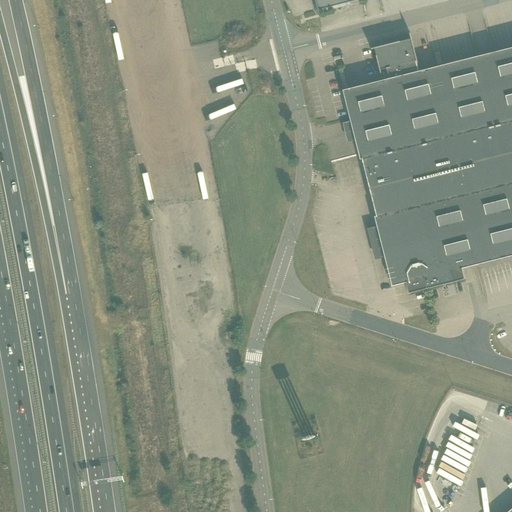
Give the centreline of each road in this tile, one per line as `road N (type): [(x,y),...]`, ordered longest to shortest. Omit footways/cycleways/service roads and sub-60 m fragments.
road 1 (motorway): [(65,511),(0,134)]
road 2 (motorway): [(63,297),(55,197),(15,0)]
road 3 (motorway): [(63,297),(0,20)]
road 4 (unclassified): [(511,368),(271,291)]
road 5 (tertiary): [(283,51),(305,142),(301,199),(271,291)]
road 6 (motorway): [(0,276),(39,511)]
road 7 (tertiary): [(271,291),(253,376),(266,511)]
road 8 (motorway): [(97,511),(63,297)]
road 9 (unclassified): [(283,51),(487,0)]
